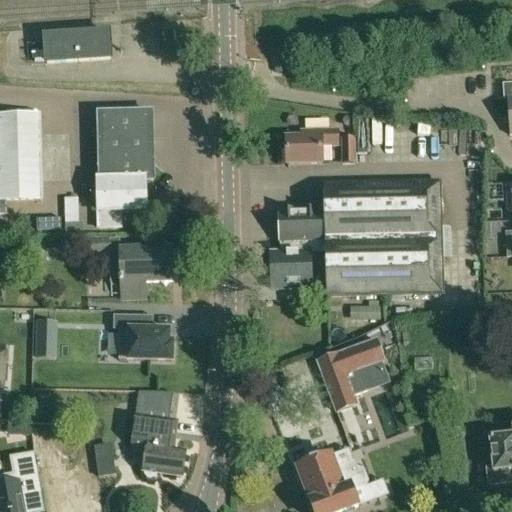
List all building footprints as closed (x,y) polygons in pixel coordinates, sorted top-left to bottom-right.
[(112,62),(110,33),(42,38),(44,67),(112,62)] [(463,78),(454,79),(456,99),(465,98),(463,78)] [(511,84),(502,86),(503,102),(507,101),(509,137),(511,137),(511,84)] [(151,115),(140,115),(99,116),(100,182),(96,182),(97,198),(91,198),(91,210),(97,209),(98,230),(111,230),(111,214),(145,214),(144,183),(152,182),(151,115)] [(0,117),(0,215),(8,215),(7,202),(41,201),(39,116),(0,117)] [(356,118),(358,155),(367,154),(366,117),(356,118)] [(393,130),(382,130),(382,157),(393,157),(393,130)] [(339,147),(339,132),(302,133),(303,139),(286,140),(287,166),(323,165),(322,148),(339,147)] [(341,138),(342,164),(356,164),(356,137),(341,138)] [(451,228),(441,228),(439,185),(324,187),(324,211),(280,212),(280,243),(281,243),(282,253),(272,254),(272,291),(290,291),(290,293),(312,293),(312,273),(316,273),(316,263),(311,263),(310,255),(326,254),(327,299),(443,297),(441,260),(452,259),(451,228)] [(323,206),(321,188),(311,189),(313,207),(323,206)] [(64,199),(65,224),(80,224),(79,199),(64,199)] [(37,232),(61,231),(61,219),(36,220),(37,232)] [(170,252),(121,253),(120,239),(110,239),(110,237),(84,239),(84,255),(110,254),(110,284),(121,294),(121,303),(148,302),(147,285),(171,284),(170,252)] [(119,331),(118,361),(172,363),(173,344),(169,344),(169,332),(153,332),(153,318),(113,317),(113,331),(119,331)] [(35,326),(35,341),(46,341),(46,359),(56,359),(57,326),(35,326)] [(35,341),(35,359),(46,359),(46,341),(35,341)] [(359,420),(358,419),(362,417),(350,392),(367,385),(353,355),(346,358),(343,351),(319,362),(336,398),(335,398),(347,425),(359,420)] [(412,415),(451,410),(448,388),(443,388),(424,391),(423,383),(408,385),(412,415)] [(167,440),(169,422),(136,417),(131,446),(147,448),(142,479),(146,483),(155,485),(159,477),(182,480),(185,456),(171,454),(173,441),(167,440)] [(511,437),(490,441),(493,468),(485,469),(487,485),(491,488),(500,487),(510,486),(511,484),(511,437)] [(111,448),(94,450),(99,483),(115,481),(111,448)] [(446,452),(421,452),(422,483),(447,482),(446,452)] [(41,493),(34,454),(10,459),(13,476),(0,477),(0,511),(24,511),(21,496),(41,493)] [(336,469),(332,457),(297,470),(313,511),(348,511),(358,508),(353,495),(366,489),(369,482),(365,471),(359,468),(358,468),(355,461),(354,462),(336,469)]
